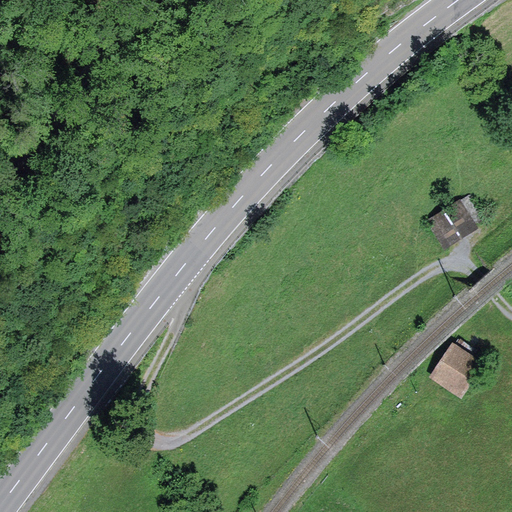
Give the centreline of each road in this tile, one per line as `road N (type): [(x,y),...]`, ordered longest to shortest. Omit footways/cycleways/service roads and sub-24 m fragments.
road 1 (primary): [(0,507),(262,174),(367,72),(458,0)]
road 2 (track): [(511,311),(472,271),(438,265),(237,403),(175,438),(155,440),(142,432),(138,409),(175,324),(179,272)]
road 3 (track): [(0,179),(37,152),(136,0)]
